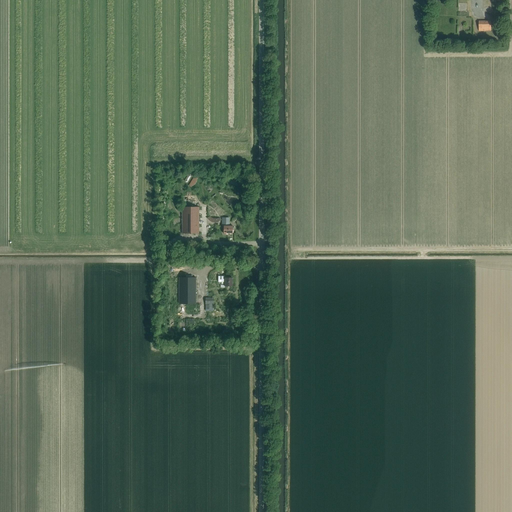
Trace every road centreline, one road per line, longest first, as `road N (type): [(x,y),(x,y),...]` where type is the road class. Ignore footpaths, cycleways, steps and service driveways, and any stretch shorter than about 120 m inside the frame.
road 1 (unclassified): [(261,511),(261,0)]
road 2 (track): [(0,251),(153,250)]
